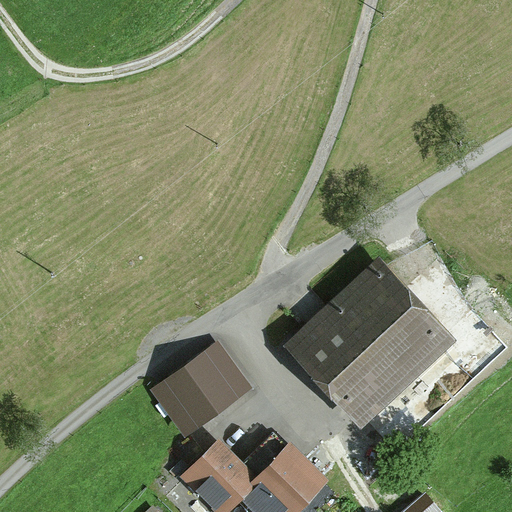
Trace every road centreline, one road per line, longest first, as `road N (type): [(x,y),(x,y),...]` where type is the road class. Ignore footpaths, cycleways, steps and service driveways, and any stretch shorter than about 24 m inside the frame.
road 1 (unclassified): [(0,486),(166,350),(511,135)]
road 2 (track): [(271,282),(280,239),(331,133),(372,0)]
road 3 (track): [(235,0),(180,47),(88,76),(46,67),(24,50),(0,11)]
